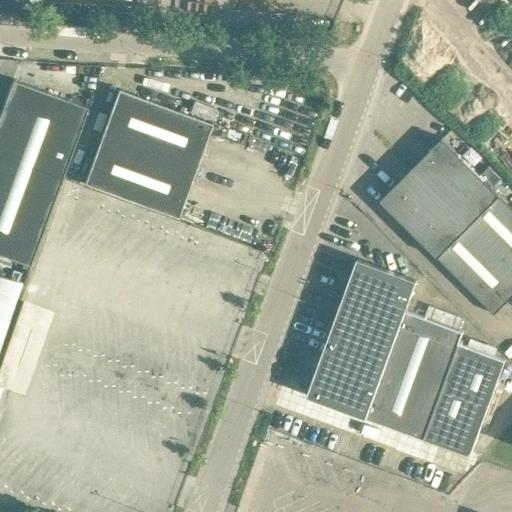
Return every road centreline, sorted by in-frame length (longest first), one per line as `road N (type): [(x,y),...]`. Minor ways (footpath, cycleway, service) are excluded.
road 1 (unclassified): [(203,511),(371,62)]
road 2 (unclassified): [(371,62),(0,34)]
